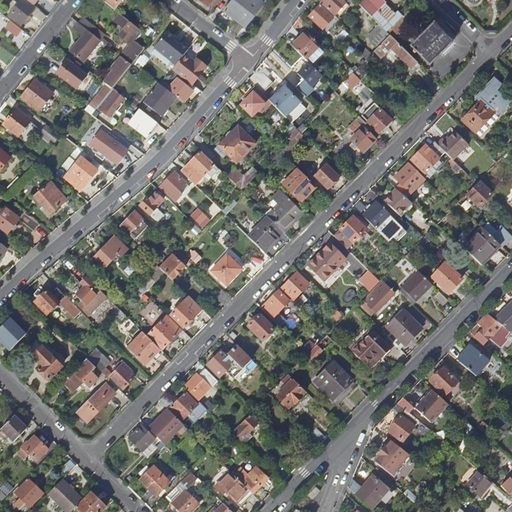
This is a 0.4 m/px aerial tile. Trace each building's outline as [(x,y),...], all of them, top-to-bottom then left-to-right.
[(35,8),(24,0),(13,0),(13,1),(17,4),(8,16),(21,25),(35,8)] [(100,0),(114,11),(118,5),(119,6),(120,7),(122,6),(125,4),(126,1),(125,0),(100,0)] [(259,0),(232,0),(221,13),(234,24),(236,22),(243,28),(263,3),(259,0)] [(323,0),(321,3),(334,15),(345,4),(341,0),(323,0)] [(363,0),(359,5),(379,25),(382,28),(394,16),(383,5),(384,4),(380,0),(363,0)] [(333,20),(319,6),(309,17),(322,31),(333,20)] [(412,7),(386,32),(390,36),(392,34),(394,37),(415,17),(415,9),(412,7)] [(141,32),(134,26),(121,17),(115,24),(127,34),(123,40),(130,46),(121,58),(131,65),(133,63),(144,49),(133,42),(141,32)] [(5,28),(17,37),(22,30),(11,21),(5,28)] [(81,37),(86,30),(76,23),(72,29),(81,37)] [(434,24),(411,48),(429,66),(452,42),(434,24)] [(379,25),(367,38),(377,48),(390,36),(386,32),(382,28),(379,25)] [(343,29),(337,35),(342,41),(349,35),(343,29)] [(81,37),(68,52),(82,63),(99,41),(86,30),(81,37)] [(167,32),(154,48),(175,65),(187,50),(180,44),(179,46),(174,42),(174,37),(167,32)] [(291,46),(305,60),(318,47),(304,33),(291,46)] [(390,36),(377,48),(372,54),(371,55),(378,61),(387,51),(389,48),(414,72),(420,66),(390,36)] [(121,58),(111,70),(112,71),(102,82),(106,85),(112,90),(116,85),(131,65),(121,58)] [(174,72),(183,79),(180,82),(177,80),(168,91),(176,97),(186,105),(192,97),(195,93),(188,88),(191,85),(194,87),(206,71),(196,63),(195,66),(185,58),(174,72)] [(89,74),(79,67),(80,66),(76,63),(73,67),(66,61),(61,68),(64,71),(59,77),(76,90),(89,74)] [(297,74),(303,80),(295,87),(305,97),(314,90),(311,87),(322,76),(308,63),(297,74)] [(354,72),(345,81),(350,86),(352,88),(366,74),(359,67),(354,72)] [(479,103),(463,121),(476,134),(493,115),(493,114),(494,113),(497,116),(510,102),(495,91),(501,81),(495,76),(494,77),(474,98),(479,103)] [(35,81),(21,100),(38,113),(52,95),(35,81)] [(345,81),(336,90),(334,92),(339,97),(350,86),(345,81)] [(159,84),(144,103),(161,117),(176,97),(168,91),(160,84),(159,84)] [(112,90),(106,85),(91,105),(97,109),(112,90)] [(269,101),(285,117),(299,104),(284,87),(269,101)] [(116,93),(129,102),(133,98),(120,88),(116,93)] [(257,89),(240,106),(251,117),(268,100),(257,89)] [(123,100),(113,92),(100,109),(110,117),(123,100)] [(124,109),(135,117),(140,110),(129,102),(124,109)] [(371,118),(367,122),(379,134),(392,121),(380,109),(379,110),(377,112),(374,110),(369,115),(371,118)] [(15,110),(2,125),(18,137),(30,122),(15,110)] [(135,117),(129,125),(145,138),(157,123),(140,110),(135,117)] [(493,115),(476,134),(480,138),(498,119),(493,115)] [(350,141),(363,153),(375,141),(363,128),(367,124),(359,117),(350,127),(356,134),(350,141)] [(28,139),(37,126),(31,122),(23,136),(28,139)] [(41,135),(54,144),(60,136),(48,127),(41,135)] [(255,144),(237,127),(216,149),(223,157),(227,153),(237,163),(255,144)] [(101,131),(91,145),(117,164),(127,151),(101,131)] [(437,145),(446,153),(451,159),(453,161),(469,145),(456,132),(446,142),(443,139),(437,145)] [(426,146),(411,161),(425,175),(446,153),(437,145),(435,143),(429,149),(426,146)] [(277,148),(269,155),(273,159),(280,152),(277,148)] [(78,149),(63,165),(68,170),(83,154),(78,149)] [(0,151),(0,171),(10,159),(0,151)] [(180,172),(195,186),(216,165),(201,151),(180,172)] [(80,158),(64,179),(81,192),(97,170),(80,158)] [(447,164),(457,173),(461,169),(453,161),(451,159),(447,164)] [(326,164),(314,176),(327,189),(339,177),(326,164)] [(424,180),(409,164),(395,179),(400,184),(396,189),(397,189),(406,198),(424,180)] [(226,176),(242,190),(259,173),(252,168),(245,175),(242,175),(235,167),(226,176)] [(282,184),(303,204),(318,190),(297,169),(282,184)] [(174,173),(160,187),(174,201),(181,193),(178,190),(181,188),(185,184),(174,173)] [(466,195),(479,208),(493,194),(480,181),(481,180),(480,180),(478,177),(473,181),(477,184),(473,188),(466,195)] [(50,184),(35,197),(51,214),(66,201),(50,184)] [(385,202),(400,215),(411,203),(406,198),(397,189),(385,202)] [(299,209),(280,190),(273,198),(279,205),(275,209),(268,202),(261,210),(268,217),(269,218),(283,232),(284,233),(298,219),(294,214),(299,209)] [(165,203),(156,195),(149,201),(147,199),(139,207),(152,218),(165,203)] [(458,204),(471,216),(474,213),(461,201),(458,204)] [(231,202),(222,210),(220,212),(224,215),(234,205),(231,202)] [(368,212),(363,217),(389,242),(394,238),(403,229),(376,204),(372,208),(368,212)] [(19,218),(5,208),(2,211),(0,210),(0,229),(7,235),(18,220),(34,232),(39,224),(24,213),(19,218)] [(199,208),(191,216),(198,224),(207,215),(199,208)] [(135,211),(120,227),(134,240),(147,226),(141,221),(143,220),(135,211)] [(449,213),(436,225),(442,231),(454,219),(449,213)] [(207,215),(198,224),(202,227),(210,219),(207,215)] [(353,217),(334,237),(347,250),(366,230),(365,228),(367,227),(357,218),(356,220),(353,217)] [(262,222),(248,236),(264,253),(278,238),(277,237),(283,232),(269,218),(263,223),(262,222)] [(476,223),(470,218),(465,224),(463,221),(460,224),(462,226),(455,234),(460,239),(476,223)] [(491,236),(496,232),(487,223),(483,228),(491,236)] [(501,246),(502,246),(502,247),(511,236),(501,226),(496,231),(496,232),(491,236),(501,246)] [(491,236),(483,228),(463,248),(478,263),(481,266),(501,246),(491,236)] [(403,229),(394,238),(398,242),(407,233),(403,229)] [(128,250),(114,237),(94,257),(104,268),(118,255),(120,257),(128,250)] [(424,238),(404,257),(408,261),(427,242),(424,238)] [(330,244),(308,266),(324,282),(346,260),(330,244)] [(177,254),(184,261),(188,257),(181,251),(178,248),(175,252),(177,254)] [(159,268),(173,281),(185,268),(174,257),(177,254),(175,252),(159,268)] [(226,255),(211,271),(226,285),(241,269),(226,255)] [(145,262),(156,272),(159,268),(149,258),(145,262)] [(445,262),(432,276),(450,292),(463,278),(445,262)] [(369,292),(380,282),(369,271),(359,281),(369,292)] [(418,271),(401,288),(416,302),(433,285),(418,271)] [(297,273),(282,289),(294,300),(309,285),(297,273)] [(77,297),(82,301),(78,305),(88,315),(103,301),(114,312),(118,308),(97,287),(86,276),(80,282),(84,286),(77,293),(77,297)] [(149,278),(139,289),(143,293),(154,282),(149,278)] [(382,283),(364,302),(375,312),(376,313),(394,294),(382,283)] [(47,290),(34,302),(46,315),(47,314),(58,304),(60,303),(73,318),(80,311),(57,287),(52,291),(55,295),(53,296),(47,290)] [(399,290),(414,304),(416,302),(401,288),(399,290)] [(215,297),(225,307),(232,300),(221,290),(215,297)] [(289,302),(279,291),(268,301),(270,303),(263,310),(271,319),(289,302)] [(434,297),(443,306),(448,300),(439,291),(434,297)] [(189,297),(170,315),(183,328),(195,316),(197,318),(204,311),(189,297)] [(360,306),(371,316),(375,312),(364,302),(360,306)] [(511,302),(495,320),(511,333),(511,302)] [(58,304),(47,314),(51,319),(62,309),(58,304)] [(114,312),(122,321),(127,316),(119,309),(118,308),(114,312)] [(387,327),(405,345),(416,333),(413,330),(418,324),(404,310),(387,327)] [(484,344),(489,338),(502,350),(509,341),(507,339),(511,333),(495,320),(487,313),(478,322),(477,323),(482,328),(478,332),(472,327),(468,332),(476,339),(477,338),(484,344)] [(260,315),(247,327),(261,342),(274,330),(260,315)] [(0,338),(11,349),(28,333),(12,316),(0,327),(0,338)] [(168,317),(149,336),(163,350),(182,331),(168,317)] [(382,332),(400,350),(405,345),(387,327),(382,332)] [(371,330),(350,350),(370,370),(390,349),(371,330)] [(144,333),(129,348),(146,365),(161,350),(144,333)] [(221,351),(207,366),(220,379),(234,364),(235,366),(237,364),(243,370),(252,360),(237,345),(227,354),(228,355),(226,357),(221,351)] [(457,360),(476,376),(489,361),(473,346),(465,355),(462,353),(457,360)] [(62,368),(41,347),(32,356),(40,365),(36,370),(47,381),(62,368)] [(96,350),(87,359),(91,362),(96,357),(97,358),(101,354),(96,350)] [(91,362),(109,380),(111,378),(123,390),(135,378),(127,371),(129,368),(125,364),(124,364),(123,362),(121,365),(120,364),(114,370),(116,372),(113,375),(106,369),(110,364),(101,354),(97,358),(96,357),(91,362)] [(81,355),(73,362),(77,366),(85,359),(81,355)] [(86,360),(62,384),(71,393),(82,383),(88,389),(98,380),(91,374),(95,369),(86,360)] [(334,363),(316,380),(336,400),(353,382),(334,363)] [(444,367),(431,380),(445,395),(459,381),(444,367)] [(197,374),(185,387),(198,401),(217,381),(205,369),(198,376),(197,374)] [(288,374),(283,379),(287,383),(291,379),(292,378),(288,374)] [(280,391),(286,397),(282,401),(289,408),(295,403),(296,404),(303,396),(302,396),(306,391),(294,380),(293,381),(291,379),(287,383),(280,391)] [(104,384),(77,412),(86,422),(114,394),(104,384)] [(416,408),(431,421),(449,404),(434,391),(416,408)] [(174,405),(170,410),(182,422),(188,416),(193,421),(200,414),(206,408),(203,406),(200,403),(199,405),(186,393),(174,405)] [(164,396),(159,401),(168,410),(169,410),(170,410),(174,405),(164,396)] [(397,403),(405,409),(410,413),(414,408),(402,398),(397,403)] [(206,408),(209,412),(214,407),(208,401),(203,406),(206,408)] [(405,409),(389,432),(404,442),(420,421),(410,413),(405,409)] [(168,410),(149,429),(160,440),(164,445),(183,425),(169,410),(168,410)] [(1,429),(14,442),(26,429),(14,416),(1,429)] [(250,416),(232,434),(235,437),(237,435),(242,440),(249,433),(259,423),(250,416)] [(484,420),(479,426),(483,430),(488,425),(484,420)] [(129,439),(147,457),(156,448),(154,446),(160,440),(149,429),(144,424),(129,439)] [(311,435),(320,445),(328,437),(318,428),(311,435)] [(242,440),(245,443),(252,436),(249,433),(242,440)] [(21,447),(36,462),(47,450),(33,437),(25,446),(23,445),(21,447)] [(393,475),(410,454),(392,440),(387,447),(385,445),(378,453),(380,455),(375,461),(393,475)] [(401,480),(414,468),(408,462),(395,474),(401,480)] [(273,473),(282,483),(289,476),(279,466),(273,473)] [(154,467),(140,481),(157,497),(171,483),(154,467)] [(235,476),(253,494),(269,478),(257,467),(250,475),(243,468),(235,476)] [(478,469),(466,485),(480,497),(493,482),(478,469)] [(215,487),(223,495),(227,492),(241,506),(253,494),(235,476),(231,472),(215,487)] [(191,473),(182,482),(187,487),(197,478),(191,473)] [(511,474),(509,477),(500,486),(509,494),(511,496),(511,474)] [(349,488),(373,508),(389,489),(373,475),(366,484),(368,486),(365,490),(362,488),(352,479),(349,488)] [(43,493),(28,479),(15,493),(19,497),(14,503),(19,508),(25,503),(29,507),(43,493)] [(47,494),(65,511),(70,511),(75,507),(81,501),(61,481),(47,494)] [(173,503),(181,511),(191,511),(199,504),(186,491),(183,493),(176,486),(167,496),(174,503),(173,503)] [(449,494),(462,505),(467,500),(452,488),(449,494)] [(75,507),(80,511),(103,511),(107,509),(91,492),(81,501),(75,507)] [(505,511),(491,500),(482,511),(505,511)] [(299,501),(293,507),(299,510),(304,511),(305,511),(309,505),(299,501)]
